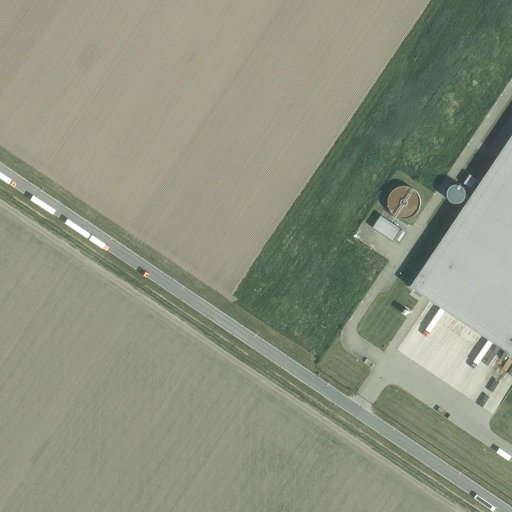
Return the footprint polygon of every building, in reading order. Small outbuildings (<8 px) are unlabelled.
[(511,135),(411,286),(511,354),(511,135)] [(463,184),(470,189),(477,179),(469,174),(463,184)] [(465,194),(465,193),(465,192),(465,191),(464,190),(464,189),(463,188),(463,187),(462,187),(461,186),(460,186),(459,185),(458,185),(457,185),(456,185),(455,185),(454,185),(453,185),(452,185),(452,186),(451,186),(450,187),(449,188),(448,189),(448,190),(447,191),(447,192),(447,193),(447,194),(447,195),(447,196),(447,197),(448,197),(448,198),(448,199),(449,199),(449,200),(450,200),(450,201),(451,201),(452,202),(453,202),(454,203),(455,203),(456,203),(457,203),(458,203),(459,203),(459,202),(460,202),(461,202),(461,201),(462,201),(463,200),(464,199),(464,198),(465,197),(465,196),(465,195),(465,194)] [(381,215),(372,228),(393,242),(402,229),(381,215)] [(54,437),(27,478),(77,511),(232,511),(250,487),(250,486),(250,485),(250,484),(250,483),(250,482),(249,481),(249,480),(248,480),(99,379),(96,385),(78,373),(41,428),(47,432),(47,433),(54,437)]
